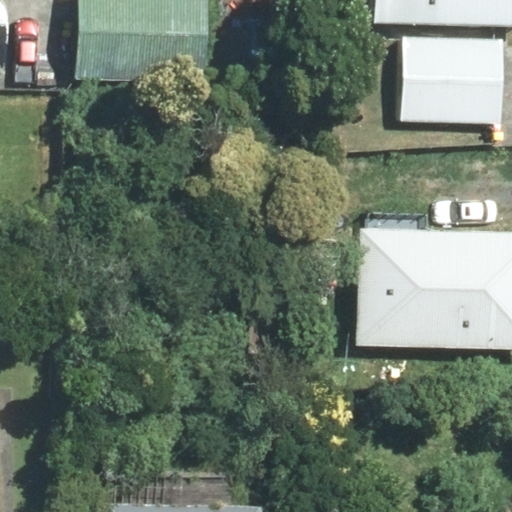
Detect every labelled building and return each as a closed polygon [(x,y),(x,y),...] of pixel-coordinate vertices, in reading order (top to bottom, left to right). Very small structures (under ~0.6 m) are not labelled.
[(71,0),(68,81),(199,87),(202,0),(71,0)] [(511,0),(367,0),(367,24),(511,31),(511,0)] [(501,39),(396,34),(392,126),(497,130),(501,39)] [(511,232),(354,226),(349,346),(511,352),(511,232)] [(257,511),(257,508),(173,505),(174,467),(110,465),(109,503),(97,503),(96,511),(257,511)]
